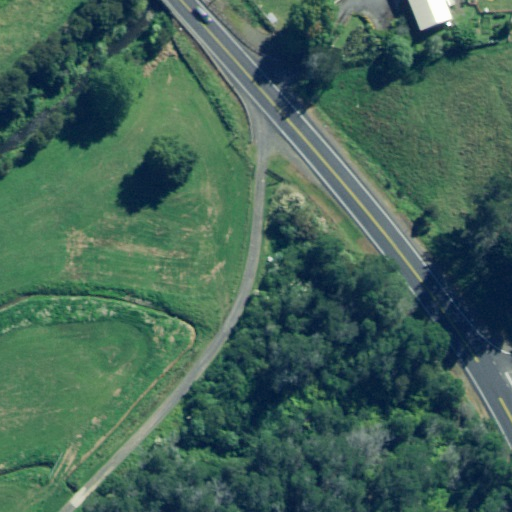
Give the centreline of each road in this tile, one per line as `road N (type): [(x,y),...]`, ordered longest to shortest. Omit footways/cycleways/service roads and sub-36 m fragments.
road 1 (trunk): [(492,381),(390,242),(179,0)]
road 2 (unknown): [(257,86),(256,236),(240,298),(198,366),(61,511)]
